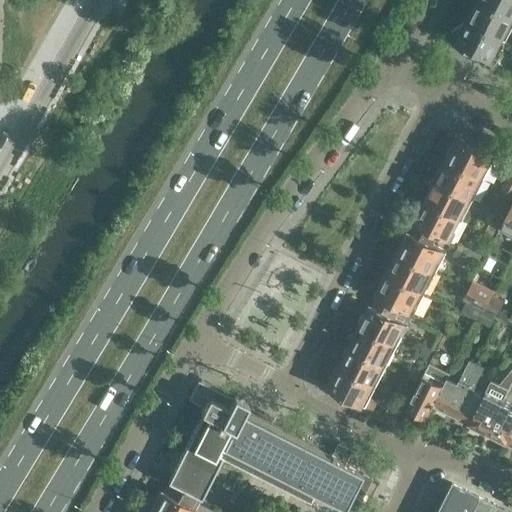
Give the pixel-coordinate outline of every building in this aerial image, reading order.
[(472,3),(464,16),(507,38),(511,26),(511,14),(484,0),(477,0),(475,5),(472,3)] [(511,0),(484,0),(511,14),(511,0)] [(507,38),(464,16),(457,30),(461,32),(457,39),(459,40),(456,46),(473,54),(476,49),(496,59),(499,54),(500,54),(500,53),(499,52),(507,38)] [(446,157),(445,159),(481,178),(491,160),(492,161),(494,156),(456,137),(452,146),(448,147),(445,153),(446,157)] [(436,177),(435,179),(471,197),(481,178),(445,159),(441,167),(437,167),(434,174),(436,177)] [(511,169),(511,170),(510,174),(509,174),(502,188),(511,192),(511,169)] [(429,190),(424,200),(460,218),(471,197),(435,179),(434,180),(431,180),(427,187),(429,190)] [(511,203),(504,199),(498,210),(505,214),(511,203)] [(413,224),(412,226),(436,238),(438,233),(451,240),(457,230),(455,228),(460,218),(424,200),(420,201),(417,207),(418,210),(413,220),(417,222),(415,226),(413,224)] [(511,202),(500,226),(511,232),(511,202)] [(484,228),(492,232),(497,222),(489,218),(484,228)] [(398,249),(397,252),(433,270),(439,258),(442,259),(447,249),(434,242),(436,238),(412,226),(411,228),(414,229),(412,233),(408,231),(403,239),(400,240),(397,247),(398,249)] [(469,245),(465,252),(476,260),(481,253),(469,245)] [(468,255),(456,249),(452,255),(464,261),(468,255)] [(391,263),(386,271),(423,290),(433,270),(397,252),(396,253),(393,254),(390,260),(391,263)] [(375,297),(374,300),(398,312),(401,306),(414,313),(419,303),(417,302),(423,290),(386,271),(385,273),(382,275),(379,280),(381,283),(375,293),(380,295),(378,299),(375,297)] [(494,290),(475,280),(466,298),(485,307),(489,300),(494,290)] [(461,309),(476,317),(481,307),(466,299),(461,309)] [(360,323),(359,324),(396,343),(402,332),(404,333),(409,322),(396,315),(398,312),(374,300),(373,300),(376,302),(374,306),(370,304),(366,312),(362,313),(359,320),(360,323)] [(489,300),(485,307),(496,313),(500,306),(489,300)] [(495,314),(483,308),(477,320),(489,326),(495,314)] [(350,343),(349,344),(385,363),(396,343),(359,324),(355,333),(352,333),(348,341),(350,343)] [(445,335),(463,344),(467,337),(449,327),(445,335)] [(450,338),(442,334),(436,346),(444,350),(450,338)] [(385,363),(349,344),(348,346),(345,347),(342,353),(343,356),(338,366),(374,385),(385,363)] [(418,354),(425,358),(430,350),(422,346),(418,354)] [(444,384),(434,403),(451,412),(476,364),(469,361),(460,378),(458,381),(447,376),(444,384)] [(408,374),(416,378),(420,369),(413,365),(408,374)] [(484,369),(476,365),(473,371),(480,375),(484,369)] [(332,376),(328,386),(327,386),(365,405),(371,408),(374,401),(367,398),(374,385),(338,366),(334,367),(331,373),(332,376)] [(511,375),(504,372),(498,385),(507,390),(511,379),(511,375)] [(424,374),(407,406),(416,411),(416,413),(421,416),(424,415),(426,416),(433,403),(434,403),(444,384),(424,374)] [(197,380),(188,399),(203,406),(200,412),(202,413),(167,481),(171,483),(196,495),(200,497),(222,455),(308,498),(312,492),(344,508),(345,504),(355,509),(371,478),(342,463),(347,453),(346,452),(347,449),(339,446),(338,448),(336,447),(332,455),(331,454),(331,455),(243,411),(247,402),(234,395),(232,398),(197,380)] [(467,381),(451,412),(469,421),(483,394),(474,390),(476,386),(467,381)] [(408,391),(396,384),(391,391),(404,398),(408,391)] [(487,430),(502,399),(493,395),(491,398),(483,394),(469,421),(487,430)] [(502,399),(487,430),(505,440),(511,425),(511,408),(510,408),(511,404),(502,399)] [(388,407),(384,415),(394,421),(399,412),(388,407)] [(450,482),(434,511),(487,511),(492,503),(450,482)] [(147,507),(148,511),(149,511),(196,511),(198,509),(191,505),(196,495),(171,483),(164,494),(159,491),(154,500),(150,501),(147,507)] [(487,511),(510,511),(492,503),(487,511)]
